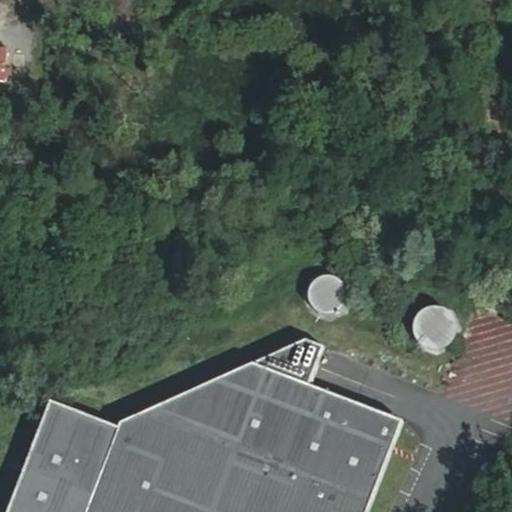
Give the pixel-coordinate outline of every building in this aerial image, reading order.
[(0,76),(32,79),(36,45),(0,41),(0,76)] [(353,300),(337,271),(311,285),(326,314),(353,300)] [(511,415),(511,333),(511,334),(510,307),(500,337),(499,316),(471,318),(446,394),(446,397),(505,416),(511,415)] [(459,344),(461,340),(462,337),(462,333),(462,329),(461,325),(459,322),(457,319),(455,316),(452,314),(449,312),(446,311),(442,310),(438,310),(435,311),(431,311),(428,313),(425,315),(422,318),(420,321),(418,324),(417,327),(416,331),(416,335),(417,338),(418,342),(420,345),(422,348),(425,350),(428,352),(431,354),(434,355),(438,356),(442,355),(446,355),(449,353),(452,352),(454,349),(457,347),(459,344)] [(124,429),(91,511),(374,511),(409,424),(315,388),(330,350),(311,342),(126,424),(124,429)] [(91,511),(124,429),(56,402),(13,511),(91,511)]
